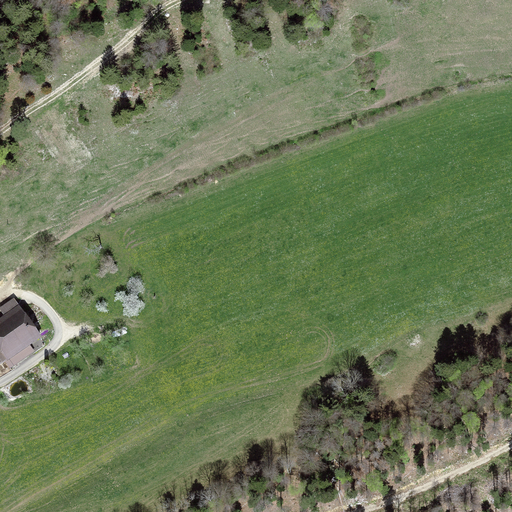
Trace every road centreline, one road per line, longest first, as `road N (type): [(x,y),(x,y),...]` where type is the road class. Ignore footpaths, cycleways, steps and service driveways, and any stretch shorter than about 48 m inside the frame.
road 1 (track): [(180,0),(0,128)]
road 2 (track): [(353,511),(415,492),(511,438)]
road 3 (track): [(0,382),(57,342),(46,307),(28,298)]
